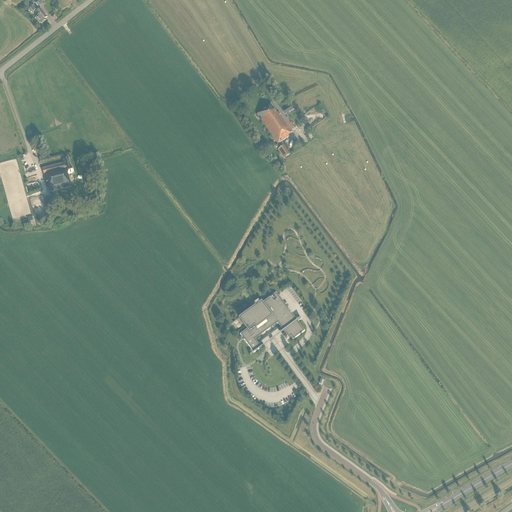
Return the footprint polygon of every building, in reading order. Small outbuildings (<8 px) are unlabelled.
[(41,24),(46,20),(45,19),(47,18),(40,9),(35,13),(38,16),(35,18),(40,24),(41,23),(41,24)] [(278,116),(271,104),(256,114),(274,140),(272,142),(278,150),(277,150),(284,159),(290,155),(283,146),(281,148),(278,144),(288,136),(287,135),(292,132),(280,115),(278,116)] [(289,112),(293,109),(290,105),(286,107),(286,108),(283,111),(285,114),(289,112)] [(71,168),(68,159),(63,160),(64,163),(42,168),(47,188),(48,188),(49,192),(71,186),(68,175),(68,174),(68,175),(73,173),(73,172),(72,170),(72,168),(71,168)] [(289,335),(293,340),(304,331),(287,308),(285,309),(284,307),(286,306),(276,293),(262,303),(261,301),(258,303),(257,303),(254,305),(254,306),(238,318),(247,329),(240,334),(242,338),(244,337),(245,339),(244,340),(254,353),(263,346),(262,346),(261,347),(255,340),(277,323),(283,331),(281,332),(283,331),(287,336),(289,335)]
